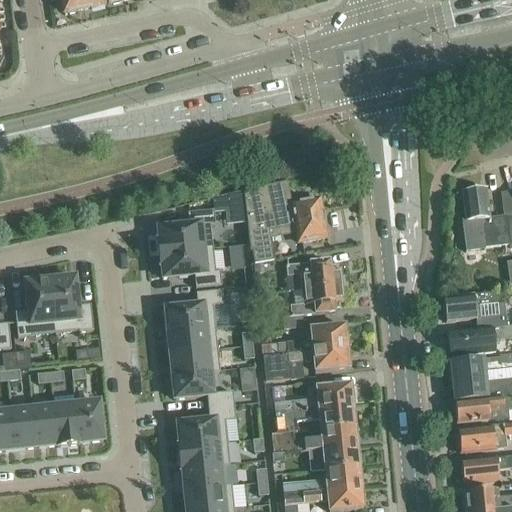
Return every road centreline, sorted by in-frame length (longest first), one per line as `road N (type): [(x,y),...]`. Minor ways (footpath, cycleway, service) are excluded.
road 1 (residential): [(0,257),(77,240),(105,247),(131,471)]
road 2 (tertiary): [(399,310),(409,263),(396,67)]
road 3 (tertiary): [(364,75),(399,310)]
road 4 (secondary): [(39,130),(105,132),(247,101)]
road 5 (residential): [(229,48),(194,19),(174,19),(34,51)]
road 6 (secondary): [(238,70),(39,130)]
road 7 (tertiary): [(418,511),(399,310)]
road 8 (residential): [(229,48),(41,101)]
road 9 (residential): [(0,485),(131,471)]
road 10 (secondary): [(359,39),(238,70)]
road 11 (secondary): [(509,2),(390,31)]
road 12 (secondary): [(396,67),(511,36)]
